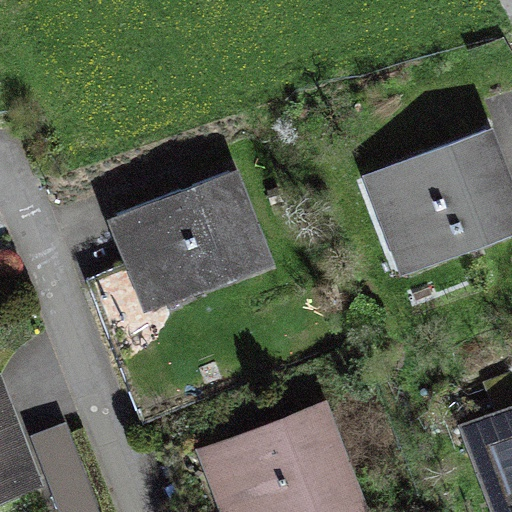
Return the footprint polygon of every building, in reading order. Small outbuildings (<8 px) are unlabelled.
[(511,151),(507,136),(378,179),(413,280),(511,246),(511,151)] [(237,180),(120,218),(151,313),(268,275),(237,180)] [(5,391),(0,392),(0,511),(43,496),(5,391)] [(511,511),(511,413),(466,429),(495,511),(511,511)] [(330,414),(207,460),(226,511),(361,511),(366,510),(330,414)]
